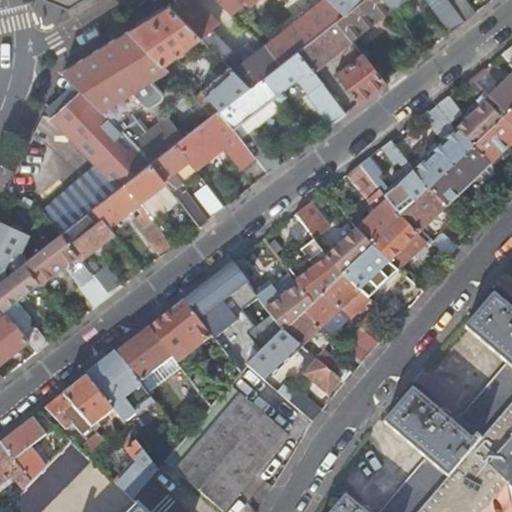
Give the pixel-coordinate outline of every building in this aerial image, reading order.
[(232,72),(249,89),(262,79),(281,64),(264,47),(243,64),(211,30),(217,25),(192,0),(180,0),(169,7),(200,38),(201,40),(229,68),(232,72)] [(217,0),(232,15),(245,3),(250,7),(257,0),(217,0)] [(323,0),(264,47),(281,64),(295,53),(334,23),(345,14),(329,0),(323,0)] [(329,0),(345,14),(363,0),(329,0)] [(363,0),(345,14),(334,23),(350,42),(370,26),(391,10),(382,0),(363,0)] [(382,0),(391,10),(403,0),(425,0),(451,33),(458,28),(464,23),(446,0),(382,0)] [(446,0),(464,23),(475,14),(464,0),(446,0)] [(169,7),(130,32),(163,66),(200,38),(169,7)] [(248,21),(243,26),(256,40),(261,35),(248,21)] [(334,23),(295,53),(311,72),(346,45),(350,42),(334,23)] [(82,91),(115,125),(145,107),(150,109),(161,101),(163,100),(163,97),(162,94),(151,82),(168,71),(163,66),(130,32),(64,73),(77,86),(82,91)] [(350,42),(346,45),(352,53),(356,49),(350,42)] [(511,69),(511,48),(510,50),(502,56),(511,69)] [(335,75),(358,104),(372,94),(385,84),(356,49),(352,53),(357,58),(335,75)] [(281,64),(262,79),(280,101),(284,98),(281,93),(296,81),(304,74),(308,78),(313,75),(311,72),(295,53),(281,64)] [(194,99),(212,118),(219,113),(249,89),(232,72),(229,68),(194,99)] [(466,84),(482,101),(485,97),(489,101),(498,93),(479,73),(466,84)] [(321,85),(313,75),(308,78),(304,74),(296,81),(308,96),(321,85)] [(249,89),(219,113),(233,130),(272,100),(279,108),(283,105),(280,101),(262,79),(249,89)] [(482,101),(502,122),(503,122),(511,113),(511,79),(498,93),(489,101),(485,97),(482,101)] [(306,97),(329,127),(345,115),(321,85),(308,96),(306,97)] [(47,114),(53,120),(82,91),(77,86),(47,114)] [(43,213),(61,235),(62,234),(94,209),(95,210),(126,185),(151,166),(154,164),(115,125),(82,91),(53,120),(98,166),(43,213)] [(462,117),(448,98),(436,107),(451,126),(462,117)] [(272,100),(233,130),(241,140),(255,130),(280,110),(279,108),(272,100)] [(457,133),(474,150),(502,122),(482,101),(478,105),(481,109),(469,121),(457,133)] [(189,162),(196,172),(223,148),(241,171),(256,158),(241,140),(233,130),(219,113),(212,118),(176,146),(189,162)] [(511,113),(503,122),(511,131),(511,113)] [(502,122),(474,150),(491,167),(505,154),(511,146),(511,131),(503,122),(502,122)] [(256,158),(268,175),(282,164),(255,130),(241,140),(256,158)] [(414,174),(429,193),(431,191),(474,150),(457,133),(435,153),(414,174)] [(154,164),(151,166),(164,184),(179,203),(199,228),(206,223),(195,208),(184,194),(182,195),(176,188),(183,183),(175,173),(189,162),(176,146),(154,164)] [(431,191),(448,209),(477,181),(480,178),(491,167),(474,150),(431,191)] [(151,166),(126,185),(140,203),(164,184),(151,166)] [(345,177),(374,215),(355,232),(369,251),(372,248),(400,222),(359,167),(345,177)] [(491,167),(480,178),(488,182),(497,173),(491,167)] [(179,203),(164,184),(140,203),(155,223),(179,203)] [(161,258),(174,248),(155,223),(140,203),(126,185),(95,210),(109,228),(135,208),(140,215),(133,221),(161,258)] [(224,208),(207,186),(194,196),(212,219),(224,208)] [(401,220),(418,237),(425,244),(427,245),(430,241),(422,233),(434,221),(448,209),(431,191),(429,193),(401,220)] [(341,212),(326,192),(314,201),(330,221),(341,212)] [(302,210),(295,216),(318,247),(323,253),(329,249),(323,235),(328,231),(309,205),(302,210)] [(94,209),(62,234),(79,257),(81,260),(98,247),(114,235),(109,228),(95,210),(94,209)] [(318,247),(295,216),(288,221),(282,226),(304,258),(318,247)] [(425,244),(418,237),(401,220),(400,222),(372,248),(389,266),(397,272),(411,258),(425,244)] [(0,283),(8,277),(4,273),(15,251),(21,254),(29,238),(0,224),(0,283)] [(328,259),(342,278),(342,277),(369,251),(355,232),(351,227),(347,231),(351,236),(327,259),(328,259)] [(25,264),(39,284),(41,286),(65,268),(95,309),(103,303),(110,297),(94,276),(91,273),(81,260),(79,257),(62,234),(61,235),(24,264),(25,264)] [(369,251),(342,277),(361,293),(368,300),(383,285),(397,272),(389,266),(372,248),(369,251)] [(299,286),(313,306),(323,296),(342,278),(328,259),(296,283),(299,286)] [(0,283),(0,306),(5,312),(8,317),(13,313),(9,307),(24,295),(39,284),(25,264),(8,277),(0,283)] [(220,346),(242,375),(249,367),(263,354),(224,304),(249,285),(233,264),(185,301),(214,339),(220,346)] [(94,276),(110,297),(123,287),(107,266),(94,276)] [(296,283),(289,274),(272,287),(281,299),(299,286),(296,283)] [(323,296),(339,313),(350,323),(371,302),(361,293),(342,277),(342,278),(323,296)] [(272,287),(269,282),(255,292),(258,298),(261,301),(267,310),(281,299),(272,287)] [(224,304),(263,354),(274,343),(253,315),(261,301),(258,298),(255,292),(249,285),(224,304)] [(267,310),(285,333),(304,314),(313,306),(299,286),(281,299),(267,310)] [(334,511),(419,511),(511,403),(511,310),(494,295),(465,329),(507,365),(466,414),(454,419),(452,422),(433,405),(414,389),(385,422),(428,458),(382,511),(367,511),(363,508),(348,496),(334,511)] [(304,314),(321,331),(330,322),(339,313),(323,296),(313,306),(304,314)] [(214,339),(185,301),(151,329),(179,365),(214,339)] [(253,315),(274,343),(284,333),(285,333),(267,310),(261,301),(253,315)] [(0,365),(29,342),(23,335),(8,317),(5,312),(0,316),(0,365)] [(285,333),(284,333),(303,349),(310,341),(321,331),(304,314),(285,333)] [(358,330),(378,346),(382,341),(387,335),(368,319),(358,330)] [(29,342),(38,353),(49,344),(35,326),(23,335),(29,342)] [(179,365),(151,329),(119,353),(141,383),(163,366),(172,378),(182,370),(179,365)] [(350,340),(369,357),(378,346),(358,330),(350,340)] [(263,354),(249,367),(267,384),(298,354),(301,357),(306,352),(303,349),(284,333),(274,343),(263,354)] [(141,383),(119,353),(103,366),(87,378),(109,407),(114,413),(122,424),(154,399),(150,394),(149,393),(141,383)] [(324,354),(317,361),(336,377),(343,370),(324,354)] [(328,397),(341,382),(336,377),(317,361),(313,358),(308,363),(312,367),(304,377),(315,387),(328,397)] [(150,394),(172,378),(163,366),(141,383),(149,393),(150,394)] [(341,382),(345,385),(351,377),(343,370),(336,377),(341,382)] [(109,407),(87,378),(65,395),(94,429),(114,413),(109,407)] [(224,433),(268,463),(289,439),(231,389),(212,411),(229,428),(224,433)] [(289,404),(312,424),(322,412),(299,392),(289,404)] [(94,429),(65,395),(47,409),(67,432),(74,426),(84,437),(94,429)] [(191,415),(200,425),(212,411),(204,400),(191,415)] [(485,511),(511,482),(511,511),(511,403),(419,511),(485,511)] [(220,511),(225,511),(261,472),(268,463),(224,433),(229,428),(212,411),(200,425),(165,465),(197,492),(220,511)] [(56,429),(41,414),(20,429),(0,445),(32,485),(51,465),(44,457),(39,461),(30,449),(56,429)] [(85,448),(93,456),(107,444),(100,436),(85,448)] [(268,463),(283,473),(300,443),(289,439),(268,463)] [(159,472),(136,442),(126,450),(136,463),(116,486),(133,503),(150,483),(159,472)] [(41,511),(90,461),(89,460),(72,444),(51,465),(32,485),(23,493),(4,511),(41,511)] [(32,485),(0,445),(0,494),(15,483),(23,493),(32,485)] [(261,472),(277,482),(283,473),(268,463),(261,472)] [(143,511),(180,511),(150,483),(133,503),(138,507),(143,511)]
